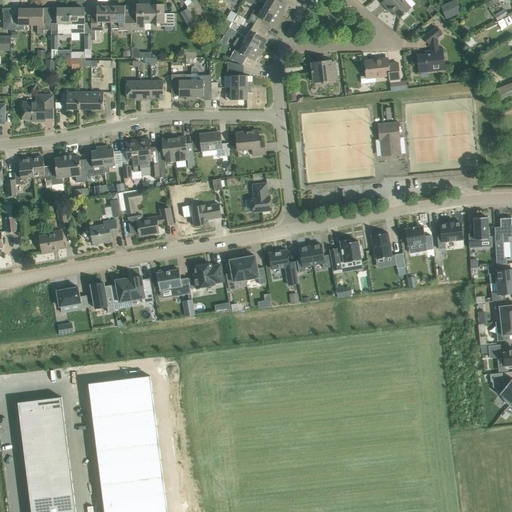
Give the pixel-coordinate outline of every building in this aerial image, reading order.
[(225,0),(237,8),(243,0),(225,0)] [(285,4),(282,2),(277,0),(268,0),(269,0),(265,7),(282,17),(285,12),(282,9),(285,4)] [(402,0),(384,0),(382,2),(388,9),(389,7),(399,18),(400,17),(403,20),(409,14),(407,11),(410,8),(402,0)] [(453,1),(441,6),(446,19),(459,14),(453,1)] [(104,22),(111,22),(111,4),(103,4),(103,6),(97,6),(97,10),(91,10),(91,16),(91,36),(92,40),(95,40),(95,30),(104,30),(104,22)] [(111,4),(111,22),(111,30),(132,30),(131,16),(125,16),(125,6),(120,6),(120,4),(111,4)] [(24,26),(31,26),(31,5),(26,5),(26,9),(19,9),(19,17),(11,17),(11,19),(11,23),(11,30),(24,30),(24,26)] [(43,30),(51,30),(51,17),(43,17),(43,9),(37,9),(36,5),(31,5),(31,26),(37,26),(37,34),(43,34),(43,30)] [(138,16),(131,16),(132,30),(145,30),(145,23),(151,23),(151,5),(137,5),(138,16)] [(164,5),(151,5),(151,23),(157,23),(157,26),(175,26),(174,14),(167,14),(167,17),(164,17),(164,5)] [(254,23),(253,23),(255,24),(266,31),(270,24),(272,25),(276,20),(279,22),(282,17),(265,7),(259,18),(257,17),(259,14),(254,11),(249,20),(254,23)] [(11,23),(11,19),(11,17),(11,8),(3,8),(3,23),(11,23)] [(71,24),(72,33),(85,33),(85,8),(71,9),(71,24)] [(181,12),(189,25),(195,21),(188,8),(181,12)] [(58,9),(58,33),(72,33),(71,24),(71,9),(58,9)] [(504,10),(495,16),(498,21),(507,14),(504,10)] [(229,13),(226,19),(232,22),(235,16),(229,13)] [(227,31),(229,28),(232,23),(225,19),(218,32),(225,35),(227,31)] [(255,24),(245,41),(263,52),(266,46),(264,45),(262,44),(265,39),(263,37),(266,31),(255,24)] [(424,37),(429,44),(431,43),(432,54),(417,56),(419,72),(446,69),(443,50),(438,50),(437,38),(442,34),(436,27),(424,37)] [(227,31),(225,35),(232,40),(234,35),(227,31)] [(263,52),(245,41),(245,42),(238,37),(234,45),(237,47),(230,58),(242,65),(247,57),(253,60),(256,55),(260,57),(263,52)] [(0,51),(11,51),(11,44),(0,43),(0,51)] [(72,71),(80,71),(79,58),(67,59),(67,65),(72,65),(72,71)] [(388,58),(365,61),(367,79),(390,76),(390,80),(400,79),(398,63),(389,64),(388,58)] [(244,66),(228,61),(228,75),(231,75),(231,88),(251,88),(251,82),(248,82),(248,76),(244,76),(244,66)] [(312,73),(313,73),(314,82),(338,79),(336,62),(331,62),(331,61),(312,63),(313,71),(312,71),(312,73)] [(191,74),(172,74),(172,88),(179,88),(179,97),(187,97),(186,100),(192,100),(191,74)] [(198,74),(191,74),(192,100),(197,100),(197,97),(204,97),(204,93),(212,93),(211,75),(198,75),(198,74)] [(139,98),(139,81),(127,81),(127,99),(139,98)] [(151,81),(139,81),(139,98),(152,98),(151,81)] [(164,81),(151,81),(152,98),(164,98),(164,81)] [(389,90),(405,89),(405,81),(389,82),(389,90)] [(511,81),(495,88),(499,100),(511,95),(511,81)] [(218,88),(211,88),(212,93),(212,100),(220,100),(220,93),(218,93),(218,88)] [(251,88),(231,88),(231,94),(226,94),(226,100),(230,100),(233,100),(239,100),(248,100),(248,93),(251,93),(251,88)] [(80,109),(80,92),(67,92),(67,109),(80,109)] [(93,92),(80,92),(80,109),(93,109),(93,92)] [(93,92),(93,109),(106,109),(106,105),(104,105),(104,92),(93,92)] [(42,103),(23,103),(23,119),(32,119),(32,121),(45,121),(45,108),(53,108),(53,95),(42,95),(42,103)] [(399,154),(397,139),(400,138),(398,122),(377,124),(379,141),(382,141),(384,156),(399,154)] [(236,133),(237,143),(238,150),(252,148),(253,156),(266,154),(265,142),(260,142),(259,131),(236,133)] [(200,135),(202,150),(216,149),(217,157),(230,155),(229,143),(221,144),(220,133),(200,135)] [(186,136),(174,138),(176,161),(185,161),(188,160),(189,168),(195,168),(193,152),(187,153),(186,143),(186,136)] [(164,155),(158,156),(158,164),(159,172),(165,171),(166,171),(165,163),(176,161),(174,138),(162,139),(163,146),(164,155)] [(145,139),(138,140),(141,168),(142,176),(152,175),(151,167),(151,165),(152,164),(151,147),(150,139),(145,140),(145,139)] [(131,141),(126,142),(128,163),(133,162),(134,172),(132,172),(133,178),(133,180),(142,179),(142,176),(141,168),(138,140),(131,140),(131,141)] [(108,146),(102,147),(105,174),(105,180),(108,179),(108,172),(110,172),(109,166),(116,165),(114,149),(109,150),(108,146)] [(86,159),(86,161),(87,176),(105,174),(102,147),(96,147),(97,151),(92,151),(92,158),(86,159)] [(56,165),(50,165),(52,185),(63,184),(63,177),(69,177),(67,154),(62,155),(62,158),(55,159),(56,165)] [(72,154),(67,154),(69,177),(76,176),(77,182),(88,181),(87,176),(86,161),(80,162),(79,156),(73,157),(72,154)] [(52,185),(50,165),(44,166),(43,157),(32,158),(34,177),(40,176),(40,180),(46,179),(46,188),(53,187),(52,185)] [(14,172),(15,180),(16,185),(27,184),(27,177),(34,177),(32,158),(19,159),(20,171),(14,172)] [(152,164),(151,165),(151,167),(152,175),(152,177),(160,176),(159,172),(158,164),(152,164)] [(131,165),(123,166),(124,179),(133,178),(132,172),(131,165)] [(215,180),(213,180),(215,191),(217,191),(222,190),(222,187),(221,181),(220,179),(215,180)] [(15,180),(6,181),(7,196),(8,196),(13,195),(17,195),(16,185),(15,180)] [(252,199),(254,213),(272,210),(271,197),(269,197),(267,183),(254,184),(256,198),(252,199)] [(94,193),(105,192),(104,185),(93,186),(94,193)] [(140,191),(124,194),(128,214),(136,213),(134,202),(142,200),(140,191)] [(192,205),(182,207),(184,218),(193,216),(195,226),(208,224),(208,219),(222,217),(219,204),(205,206),(205,205),(193,207),(192,205)] [(65,206),(57,207),(59,220),(67,218),(65,206)] [(136,216),(128,218),(131,234),(139,233),(140,236),(159,233),(158,225),(164,224),(164,225),(173,224),(170,208),(160,210),(161,216),(143,220),(137,221),(136,216)] [(475,234),(469,234),(469,248),(481,247),(481,239),(489,238),(488,217),(486,217),(485,215),(476,216),(476,218),(474,218),(475,234)] [(6,218),(8,233),(17,232),(15,217),(6,218)] [(501,227),(495,227),(496,255),(497,265),(502,264),(502,257),(505,257),(504,242),(509,242),(509,237),(511,236),(511,223),(511,224),(511,219),(511,218),(502,218),(500,218),(501,227)] [(112,241),(111,237),(119,236),(116,220),(103,222),(104,225),(87,228),(82,236),(88,240),(92,240),(93,244),(112,241)] [(442,236),(437,236),(439,249),(446,248),(445,242),(463,239),(461,222),(454,223),(454,222),(447,223),(447,224),(440,225),(442,236)] [(423,226),(405,229),(408,245),(426,242),(427,250),(433,249),(431,235),(425,236),(423,226)] [(48,235),(40,237),(43,253),(52,252),(52,250),(65,247),(62,231),(48,233),(48,235)] [(388,232),(372,235),(376,259),(392,256),(388,232)] [(330,250),(333,270),(341,269),(339,263),(361,259),(360,255),(362,255),(361,246),(359,247),(358,241),(352,242),(351,239),(340,241),(342,248),(337,249),(337,248),(330,250)] [(311,246),(314,265),(323,263),(323,268),(330,267),(328,255),(324,256),(322,244),(311,246)] [(301,260),(297,261),(299,272),(306,271),(305,266),(314,265),(311,246),(299,248),(301,260)] [(287,250),(269,253),(272,269),(286,267),(289,285),(299,284),(295,262),(289,263),(287,250)] [(403,253),(395,254),(397,269),(398,269),(405,268),(406,267),(403,253)] [(255,256),(243,258),(246,280),(259,278),(260,284),(266,283),(264,268),(258,269),(255,256)] [(232,273),(226,274),(229,290),(236,289),(234,282),(246,280),(243,258),(230,260),(232,273)] [(194,274),(196,288),(215,285),(214,283),(223,281),(220,265),(212,266),(211,264),(203,265),(202,264),(197,265),(197,266),(195,267),(196,274),(194,274)] [(497,265),(488,266),(488,274),(489,274),(490,284),(497,283),(511,281),(511,269),(510,269),(510,264),(502,264),(497,265)] [(381,265),(374,266),(376,286),(384,285),(381,265)] [(405,268),(398,269),(399,276),(406,274),(405,268)] [(172,288),(174,297),(191,294),(188,278),(181,279),(179,269),(168,271),(168,269),(158,271),(159,273),(157,273),(160,290),(172,288)] [(141,276),(128,278),(132,300),(142,298),(143,303),(154,301),(150,279),(142,280),(141,276)] [(132,300),(128,278),(116,280),(117,284),(111,285),(114,303),(132,300)] [(498,291),(491,292),(492,301),(505,300),(505,294),(511,293),(511,281),(497,283),(498,291)] [(104,282),(91,285),(95,309),(108,306),(109,313),(115,312),(114,303),(111,286),(105,286),(104,282)] [(79,287),(57,291),(60,307),(61,306),(62,313),(82,310),(81,309),(89,307),(87,295),(80,297),(79,287)] [(344,290),(337,291),(338,298),(345,297),(344,290)] [(270,294),(264,295),(265,301),(266,307),(272,306),(270,294)] [(298,296),(290,297),(291,304),(299,303),(298,296)] [(508,302),(496,303),(497,314),(501,314),(502,321),(502,322),(511,320),(511,305),(508,306),(508,302)] [(193,303),(184,304),(186,317),(195,315),(193,303)] [(229,303),(221,304),(223,312),(231,311),(229,303)] [(502,321),(496,322),(498,341),(509,340),(509,334),(511,334),(511,320),(502,322),(502,321)] [(72,324),(59,326),(60,334),(73,332),(72,324)] [(505,366),(511,364),(511,350),(510,351),(509,345),(490,347),(491,357),(504,355),(505,366)] [(502,373),(490,374),(491,381),(493,381),(503,380),(502,373)] [(166,511),(150,376),(90,384),(105,511),(166,511)] [(509,405),(511,400),(511,378),(508,384),(503,380),(493,381),(493,386),(501,393),(500,393),(502,395),(501,396),(502,396),(507,403),(509,405)] [(76,511),(62,397),(18,402),(31,511),(76,511)]
